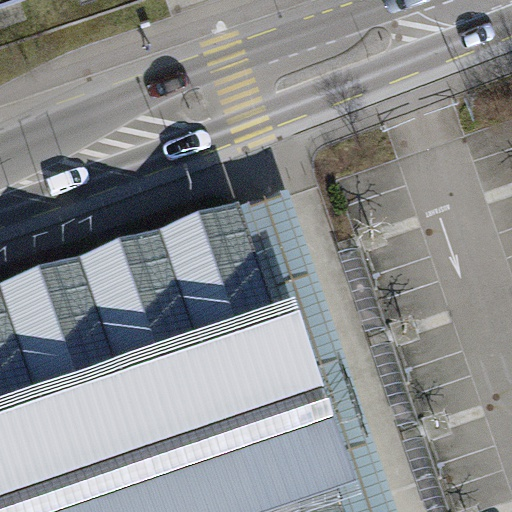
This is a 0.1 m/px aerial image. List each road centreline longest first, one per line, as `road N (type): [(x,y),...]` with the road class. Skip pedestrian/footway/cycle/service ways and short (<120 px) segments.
road 1 (tertiary): [(0,210),(511,26)]
road 2 (tertiary): [(402,0),(0,158)]
